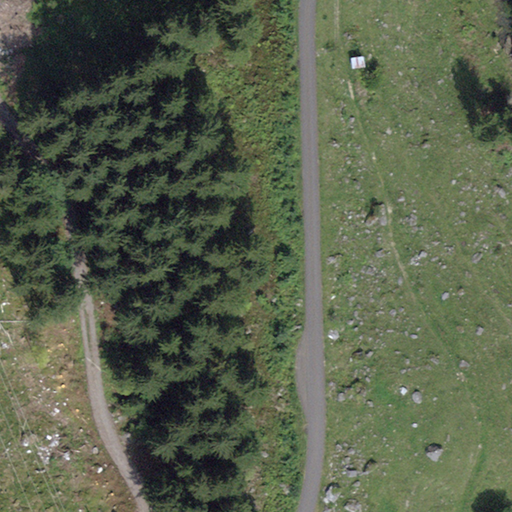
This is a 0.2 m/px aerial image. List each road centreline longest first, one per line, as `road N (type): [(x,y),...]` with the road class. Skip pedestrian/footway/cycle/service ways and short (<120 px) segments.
road 1 (tertiary): [(308,0),(316,409),(314,472),(301,511)]
road 2 (track): [(147,511),(99,411),(71,218),(56,184),(0,111)]
